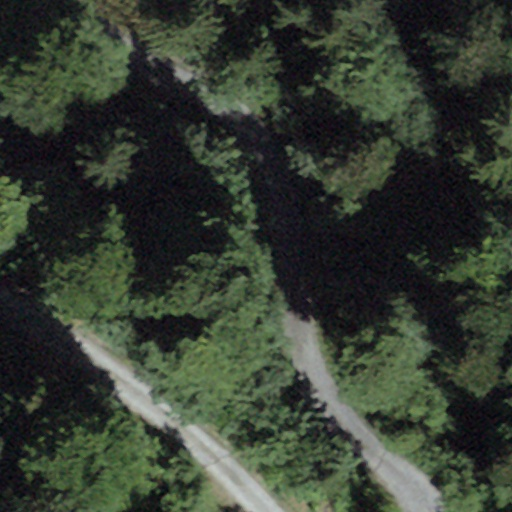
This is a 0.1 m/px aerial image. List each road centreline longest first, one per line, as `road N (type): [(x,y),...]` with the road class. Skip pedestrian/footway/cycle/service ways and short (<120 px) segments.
road 1 (track): [(44,0),(225,110),(256,143),(269,176),(290,348),(313,398),(347,439),(391,470),(418,511)]
road 2 (track): [(265,511),(78,360),(0,314)]
